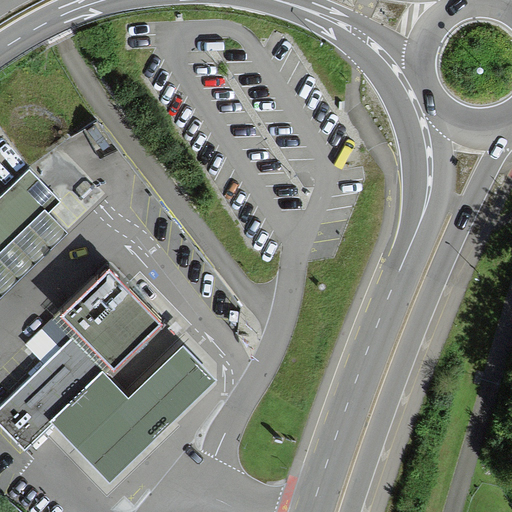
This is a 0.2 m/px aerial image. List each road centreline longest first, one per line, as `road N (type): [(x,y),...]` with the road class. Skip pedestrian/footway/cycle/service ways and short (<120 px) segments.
road 1 (secondary): [(350,511),(419,321),(509,127)]
road 2 (track): [(285,297),(239,287),(112,118),(45,0)]
road 3 (motorway): [(272,0),(358,50),(396,98),(415,180),(399,270)]
road 4 (secondary): [(399,270),(311,511)]
road 5 (secondary): [(438,112),(443,189),(399,270)]
road 6 (motorway): [(289,0),(361,22),(419,65)]
